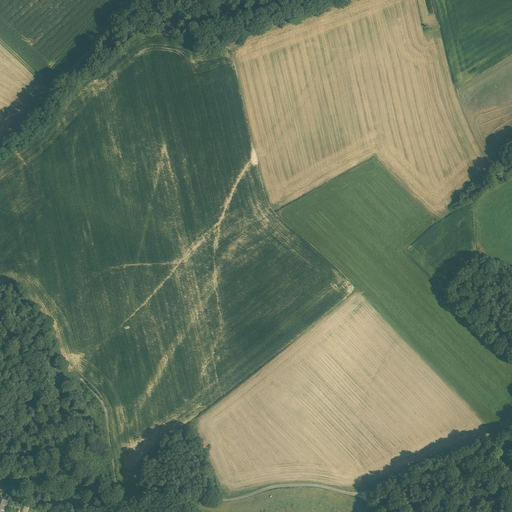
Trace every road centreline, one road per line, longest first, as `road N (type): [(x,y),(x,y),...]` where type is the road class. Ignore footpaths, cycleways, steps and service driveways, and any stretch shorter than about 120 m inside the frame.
road 1 (unclassified): [(0,487),(30,499),(102,502),(178,493),(236,498),(305,484),(360,496)]
road 2 (unclassified): [(360,496),(511,425)]
road 3 (track): [(120,502),(104,404),(70,367)]
